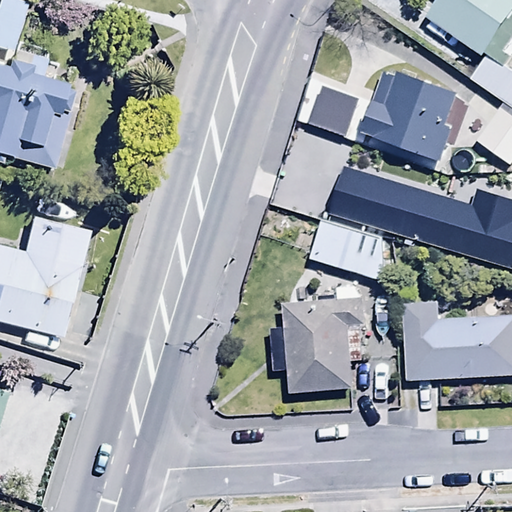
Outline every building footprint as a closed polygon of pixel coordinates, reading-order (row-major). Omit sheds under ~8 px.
[(0,0),(0,50),(11,54),(26,5),(10,0),(0,0)] [(511,0),(437,0),(426,18),(483,58),(486,54),(502,65),(508,56),(511,58),(511,56),(511,0)] [(456,79),(384,52),(361,112),(432,139),(456,79)] [(0,153),(54,167),(66,120),(59,118),(68,83),(31,74),(33,67),(8,60),(7,66),(0,64),(0,153)] [(511,97),(495,86),(481,107),(511,127),(511,97)] [(511,136),(500,137),(501,177),(511,176),(511,136)] [(0,322),(62,338),(89,232),(32,217),(22,255),(0,249),(0,322)] [(321,222),(311,261),(382,280),(393,242),(321,222)] [(355,391),(352,363),(365,362),(362,324),(368,324),(365,298),(359,299),(358,288),(336,290),(337,298),(281,304),(283,327),(269,328),(273,373),(288,372),(291,397),(355,391)] [(438,303),(404,304),(405,376),(399,376),(400,400),(415,400),(415,381),(511,376),(511,319),(438,321),(438,303)]
